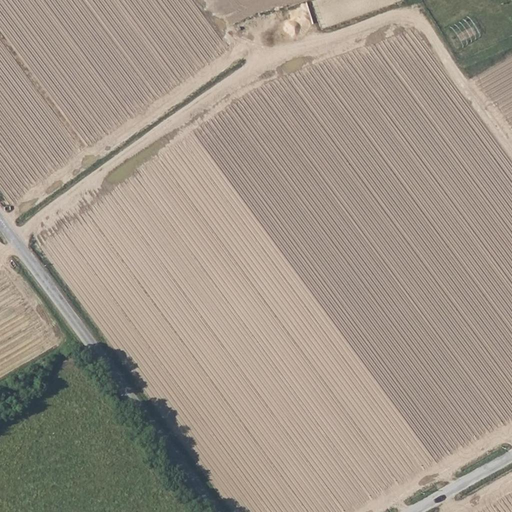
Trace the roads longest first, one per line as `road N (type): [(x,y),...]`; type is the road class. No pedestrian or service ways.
road 1 (track): [(444,0),(261,62),(14,239)]
road 2 (unclassified): [(0,219),(212,511)]
